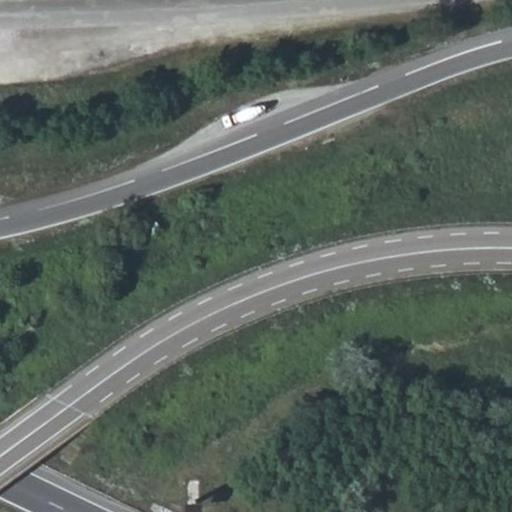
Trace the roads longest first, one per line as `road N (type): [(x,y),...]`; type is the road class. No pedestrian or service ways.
road 1 (tertiary): [(0,461),(109,379),(258,293),(402,257),(511,249)]
road 2 (trunk): [(511,47),(128,191),(0,225)]
road 3 (residential): [(389,0),(216,16),(0,22)]
